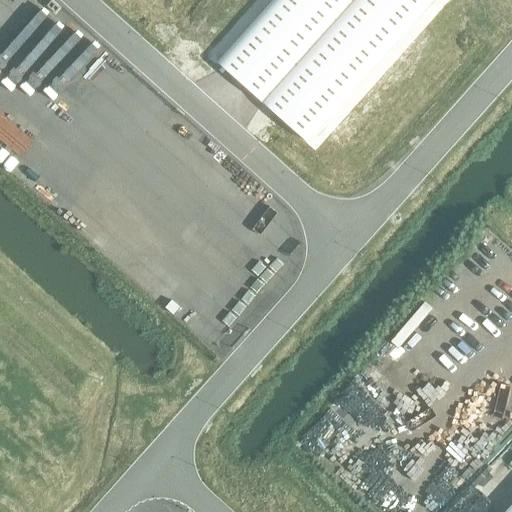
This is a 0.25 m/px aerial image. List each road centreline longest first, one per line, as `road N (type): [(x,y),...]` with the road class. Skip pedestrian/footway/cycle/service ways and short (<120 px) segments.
road 1 (unclassified): [(78,0),(349,242)]
road 2 (unclassified): [(154,459),(349,242)]
road 3 (unclassified): [(349,242),(511,60)]
